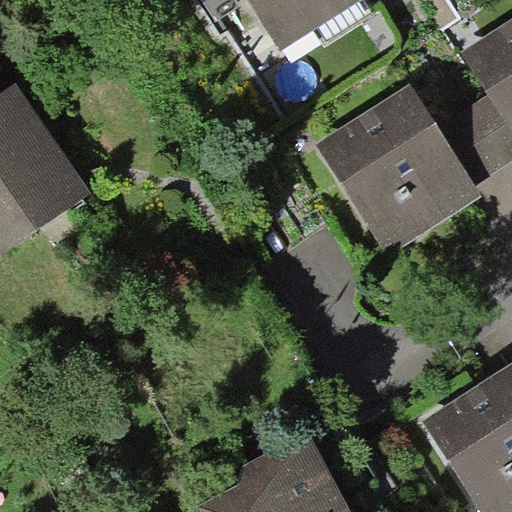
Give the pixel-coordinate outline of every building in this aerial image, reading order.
[(247,0),(279,51),(358,0),(247,0)] [(511,20),(458,56),(511,136),(511,20)] [(483,194),(410,82),(316,143),(389,255),(483,194)] [(60,159),(13,89),(0,97),(0,257),(87,199),(60,159)] [(511,511),(511,367),(426,419),(481,511),(511,511)] [(363,511),(326,439),(213,495),(222,511),(363,511)]
